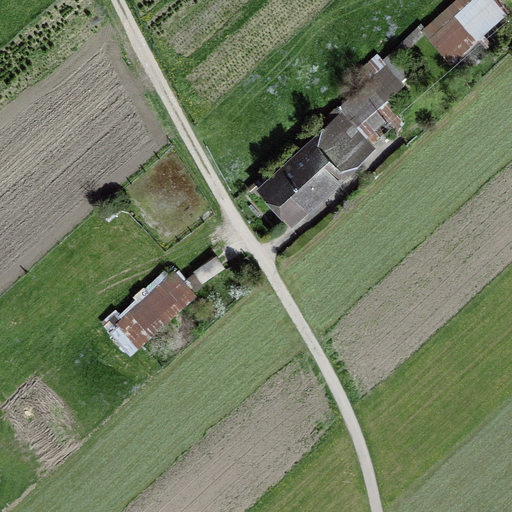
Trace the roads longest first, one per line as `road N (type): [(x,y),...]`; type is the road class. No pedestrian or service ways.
road 1 (unclassified): [(223,198),(344,403),(377,511)]
road 2 (track): [(117,0),(223,198)]
